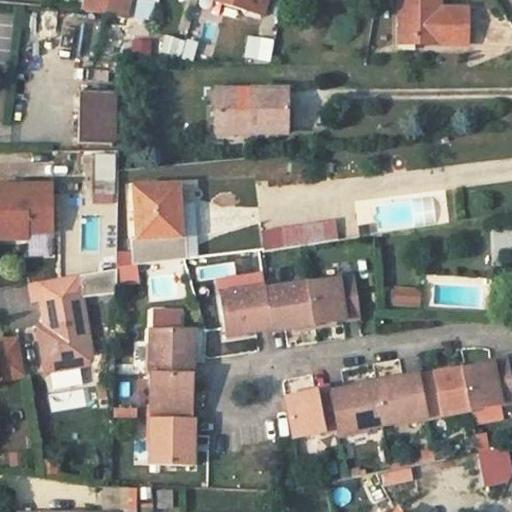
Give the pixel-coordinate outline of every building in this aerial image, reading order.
[(88,0),(85,12),(106,13),(109,0),(88,0)] [(129,0),(109,0),(106,13),(125,19),(129,0)] [(218,0),(217,3),(260,15),(264,0),(218,0)] [(278,1),(276,0),(264,0),(260,15),(273,19),(278,1)] [(399,0),(399,38),(414,38),(414,44),(467,44),(467,8),(447,8),(447,18),(439,18),(439,8),(438,0),(399,0)] [(447,8),(439,8),(439,18),(447,18),(447,8)] [(7,85),(11,16),(0,15),(0,120),(10,121),(12,85),(7,85)] [(179,40),(165,36),(160,52),(174,56),(179,40)] [(244,36),(239,59),(266,65),(272,42),(244,36)] [(150,42),(136,42),(135,60),(149,61),(150,42)] [(286,90),(216,89),(216,125),(251,125),(250,133),(285,133),(286,90)] [(113,145),(114,92),(78,92),(77,144),(113,145)] [(92,155),(83,155),(83,194),(91,194),(92,179),(92,155)] [(113,155),(92,155),(92,179),(113,178),(113,155)] [(113,193),(113,178),(92,179),(91,194),(113,193)] [(51,232),(50,185),(0,185),(0,238),(21,238),(21,232),(51,232)] [(177,186),(134,188),(137,240),(131,240),(131,252),(116,253),(116,267),(136,265),(182,260),(180,236),(178,204),(177,186)] [(193,203),(178,204),(180,236),(195,235),(193,203)] [(333,224),(263,234),(265,251),(336,240),(333,224)] [(368,225),(359,226),(360,234),(369,233),(368,225)] [(195,235),(180,236),(182,260),(186,259),(195,235)] [(252,251),(239,253),(242,270),(255,268),(252,251)] [(136,265),(116,267),(116,280),(138,277),(136,265)] [(148,300),(185,298),(183,271),(146,274),(148,300)] [(78,275),(29,283),(32,301),(40,300),(45,326),(48,345),(41,347),(45,372),(89,365),(93,355),(78,275)] [(138,277),(116,280),(116,287),(139,282),(138,277)] [(352,277),(308,283),(314,325),(359,318),(352,277)] [(264,288),(263,288),(270,330),(284,327),(285,330),(314,325),(308,283),(265,290),(264,288)] [(263,288),(219,294),(225,336),(270,330),(263,288)] [(390,309),(418,307),(417,288),(389,289),(390,309)] [(180,312),(153,312),(152,331),(150,331),(149,360),(147,360),(147,376),(149,376),(192,377),(193,331),(179,331),(180,312)] [(45,326),(37,328),(41,347),(48,345),(45,326)] [(0,380),(24,376),(17,338),(0,341),(0,380)] [(511,385),(507,360),(462,369),(470,410),(511,402),(511,385)] [(50,391),(80,382),(76,368),(46,378),(50,391)] [(462,369),(418,378),(426,419),(434,418),(470,410),(462,369)] [(418,375),(374,384),(382,426),(410,420),(410,422),(426,419),(418,378),(418,375)] [(149,376),(147,376),(149,376),(148,420),(193,421),(193,420),(191,420),(192,377),(149,376)] [(330,388),(329,388),(339,437),(354,434),(353,431),(382,426),(374,384),(331,392),(330,388)] [(329,388),(285,397),(293,439),(334,431),(335,437),(339,437),(329,388)] [(77,391),(50,394),(52,410),(79,406),(77,391)] [(434,418),(426,419),(431,441),(438,439),(434,418)] [(193,421),(148,420),(148,436),(150,436),(150,465),(192,466),(193,421)] [(432,449),(421,451),(424,464),(435,462),(432,449)] [(23,452),(9,454),(11,466),(25,464),(23,452)] [(134,511),(134,489),(98,490),(98,511),(134,511)] [(154,491),(156,510),(170,508),(169,490),(154,491)]
